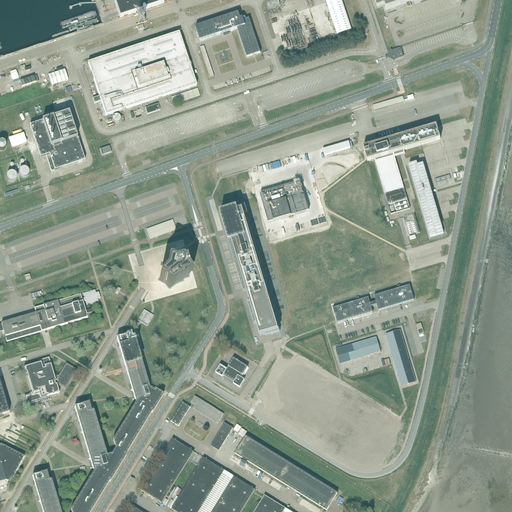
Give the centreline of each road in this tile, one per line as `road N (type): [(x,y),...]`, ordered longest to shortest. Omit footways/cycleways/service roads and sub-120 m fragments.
road 1 (unclassified): [(186,371),(347,470),(372,475),(397,464),(424,392),(483,87)]
road 2 (track): [(395,511),(435,404),(476,192)]
road 3 (unclassified): [(178,162),(390,85)]
road 4 (unclassified): [(99,511),(186,371)]
road 5 (unclassified): [(0,227),(117,185)]
road 6 (unclassified): [(186,371),(221,313),(208,261)]
road 7 (unclassified): [(0,364),(116,332)]
road 8 (unclassified): [(6,511),(69,409)]
